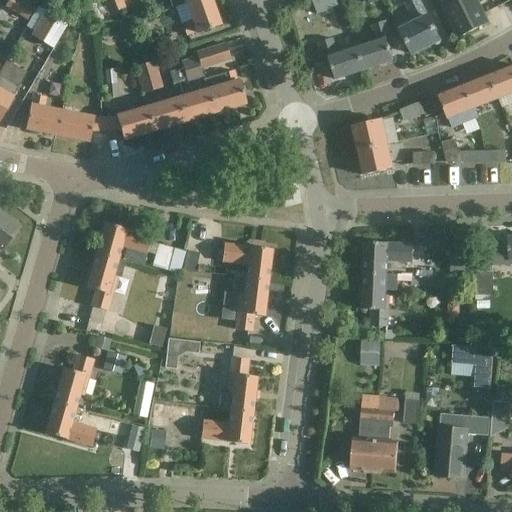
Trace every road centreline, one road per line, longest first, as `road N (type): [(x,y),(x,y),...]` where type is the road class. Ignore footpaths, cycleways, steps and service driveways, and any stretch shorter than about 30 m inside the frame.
road 1 (residential): [(284,500),(324,210)]
road 2 (residential): [(284,500),(135,489),(0,492)]
road 3 (residential): [(0,434),(69,181)]
road 4 (residential): [(511,40),(432,77),(298,121)]
road 5 (residential): [(324,210),(511,203)]
road 6 (residential): [(462,511),(284,500)]
road 7 (residential): [(298,121),(135,174)]
road 8 (residential): [(298,121),(253,0)]
